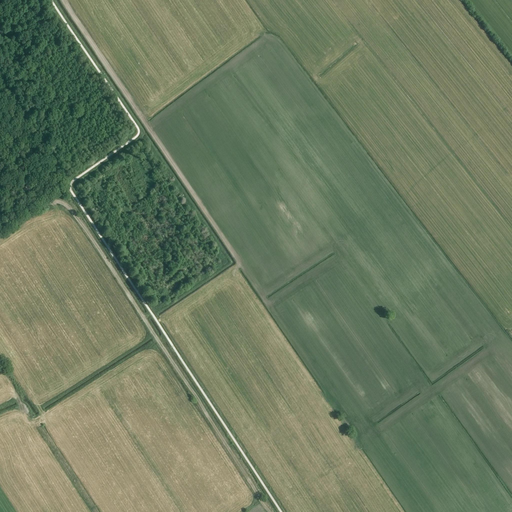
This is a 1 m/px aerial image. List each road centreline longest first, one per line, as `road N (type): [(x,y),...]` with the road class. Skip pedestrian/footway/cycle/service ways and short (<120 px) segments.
road 1 (track): [(0,143),(38,200),(70,208),(270,511)]
road 2 (track): [(64,0),(241,263)]
